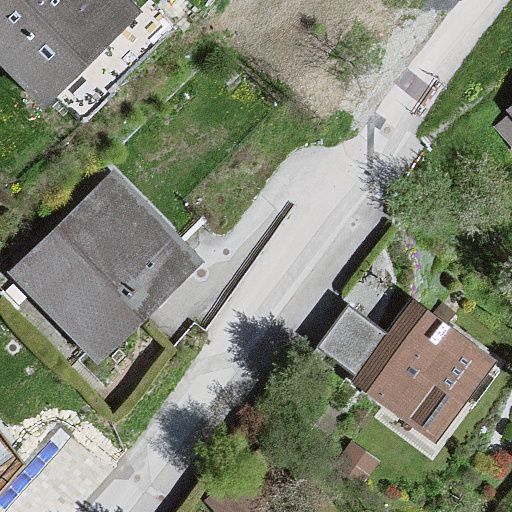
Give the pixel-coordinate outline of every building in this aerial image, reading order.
[(136,21),(112,0),(0,0),(0,94),(30,124),(136,21)] [(511,93),(483,117),(511,150),(511,93)] [(186,259),(86,173),(0,267),(0,304),(83,371),(186,259)] [(494,351),(404,305),(325,407),(411,463),(494,351)] [(0,477),(16,467),(0,443),(0,477)]
